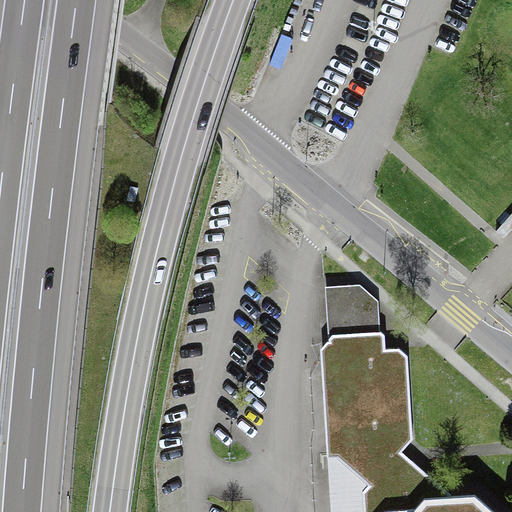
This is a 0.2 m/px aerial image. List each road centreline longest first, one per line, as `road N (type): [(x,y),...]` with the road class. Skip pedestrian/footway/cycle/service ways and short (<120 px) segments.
road 1 (unclassified): [(75,0),(267,146),(511,351)]
road 2 (trunk): [(233,0),(147,289),(109,511)]
road 3 (motorway): [(21,511),(76,0)]
road 4 (motorway): [(24,0),(0,191)]
